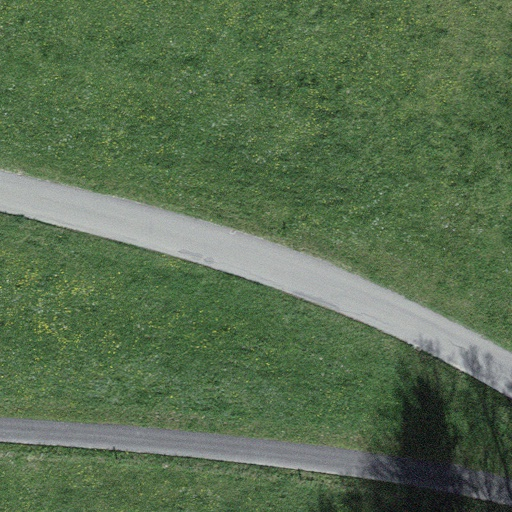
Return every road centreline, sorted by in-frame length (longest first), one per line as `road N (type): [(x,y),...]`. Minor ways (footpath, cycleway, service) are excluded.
road 1 (tertiary): [(511,377),(360,298),(292,273),(0,192)]
road 2 (residential): [(511,496),(480,485),(160,443),(0,434)]
